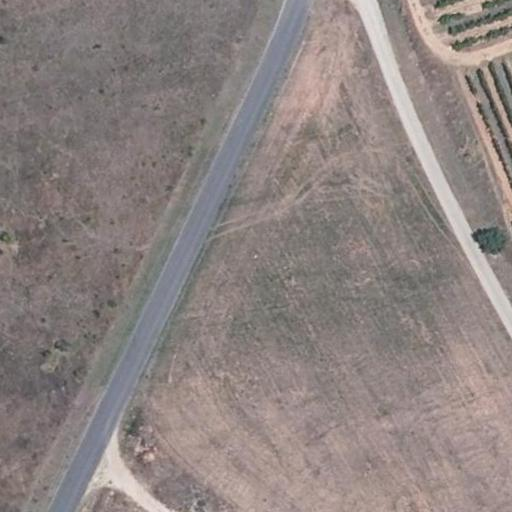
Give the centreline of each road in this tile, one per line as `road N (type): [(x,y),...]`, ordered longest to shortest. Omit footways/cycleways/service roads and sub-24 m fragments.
road 1 (unclassified): [(58,511),(298,0)]
road 2 (unclassified): [(366,0),(438,183),(511,321)]
